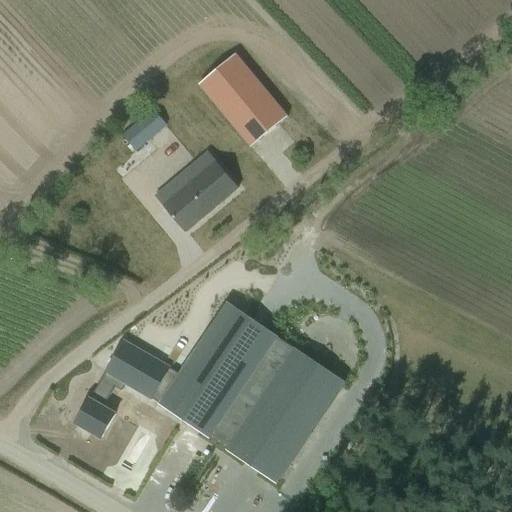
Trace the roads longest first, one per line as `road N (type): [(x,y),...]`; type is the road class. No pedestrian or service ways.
road 1 (track): [(511,33),(246,238)]
road 2 (unclassified): [(108,511),(0,446)]
